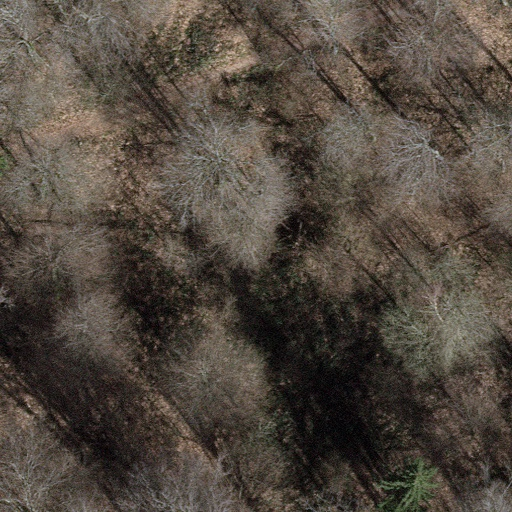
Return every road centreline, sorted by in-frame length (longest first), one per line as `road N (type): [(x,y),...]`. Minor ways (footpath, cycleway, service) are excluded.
road 1 (track): [(0,117),(327,0)]
road 2 (track): [(0,442),(309,511)]
